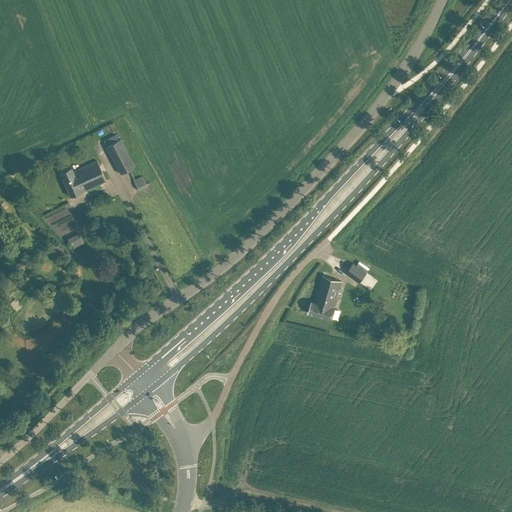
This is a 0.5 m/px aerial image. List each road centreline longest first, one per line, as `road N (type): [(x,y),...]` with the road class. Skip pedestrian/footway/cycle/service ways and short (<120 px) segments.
road 1 (unclassified): [(113,349),(233,257),(369,118),(442,0)]
road 2 (primary): [(149,389),(316,232),(438,86)]
road 3 (primary): [(438,86),(246,282),(140,376)]
road 4 (unclassified): [(182,442),(212,419),(276,294),(328,238)]
road 5 (unclassified): [(0,462),(113,349)]
road 6 (primary): [(140,376),(22,477)]
road 7 (primary): [(22,477),(149,389)]
